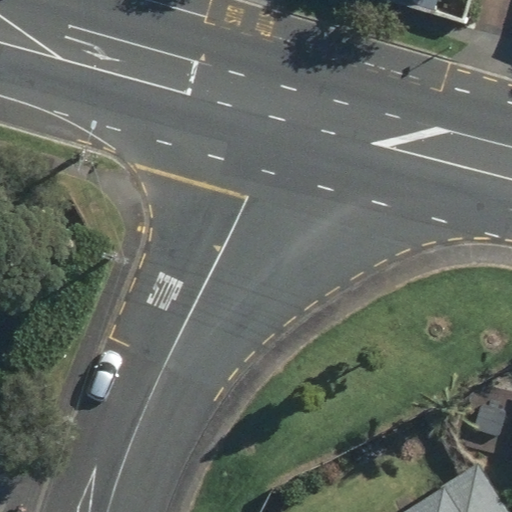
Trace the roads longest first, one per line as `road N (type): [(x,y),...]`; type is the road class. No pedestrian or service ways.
road 1 (residential): [(295,110),(122,449),(108,511)]
road 2 (tertiary): [(295,110),(0,23)]
road 3 (tertiary): [(511,165),(295,110)]
